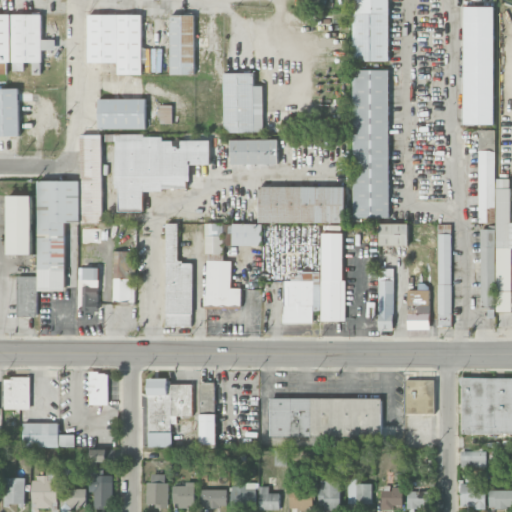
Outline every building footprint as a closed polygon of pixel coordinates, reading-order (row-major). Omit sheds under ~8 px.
[(389,0),(354,0),(354,61),(389,61),(389,0)] [(463,124),(493,125),(494,7),(464,7),(463,124)] [(42,15),(0,14),(0,73),(5,73),(6,63),(12,63),(12,71),(24,71),(24,62),(42,62),(42,50),(55,50),(56,40),(42,40),(42,15)] [(141,15),(87,15),(87,63),(117,63),(117,75),(141,74),(141,15)] [(194,15),(169,15),(171,75),(195,74),(194,15)] [(353,217),(388,218),(389,70),(354,70),(353,217)] [(254,73),(223,73),(224,133),(264,132),(263,86),(254,86),(254,73)] [(18,89),(0,89),(0,135),(19,135),(18,89)] [(99,98),(98,129),(145,129),(146,99),(99,98)] [(511,222),(510,223),(510,179),(495,179),(495,130),(479,130),(479,223),(495,223),(495,229),(481,229),(480,306),(495,306),(495,292),(511,292),(511,248),(511,222)] [(38,291),(65,291),(65,223),(102,222),(102,134),(80,135),(80,181),(38,181),(38,291)] [(210,141),(162,140),(162,135),(108,135),(108,141),(117,141),(116,211),(143,212),(143,191),(164,191),(164,187),(189,187),(189,164),(209,165),(210,141)] [(278,139),(231,140),(231,164),(278,163),(278,139)] [(259,222),(344,223),(345,187),(259,186),(259,222)] [(30,255),(31,195),(7,195),(6,254),(30,255)] [(166,325),(192,325),(192,263),(178,263),(178,223),(166,223),(166,325)] [(262,224),(206,223),(206,306),(241,306),(241,288),(231,288),(231,261),(224,261),(224,245),(262,246),(262,224)] [(380,245),(408,245),(408,224),(380,223),(380,245)] [(439,325),(451,325),(451,231),(438,231),(439,325)] [(344,233),(322,233),(321,321),(344,321),(344,233)] [(114,302),(135,303),(136,252),(114,251),(114,302)] [(99,268),(80,267),(80,286),(99,286),(99,268)] [(379,320),(394,320),(394,268),(379,268),(379,320)] [(283,323),(313,324),(313,311),(320,311),(320,272),(300,271),(300,276),(291,276),(291,281),(284,281),(283,323)] [(37,317),(37,276),(17,276),(17,316),(37,317)] [(82,311),(98,311),(98,287),(82,287),(82,311)] [(408,330),(430,329),(429,290),(407,290),(408,330)] [(108,373),(90,372),(89,404),(108,404),(108,373)] [(30,378),(4,377),(4,409),(30,410),(30,378)] [(511,433),(511,377),(461,378),(461,434),(511,433)] [(148,379),(148,447),(172,447),(172,424),(177,424),(177,416),(192,416),(192,384),(170,384),(170,379),(148,379)] [(435,380),(405,380),(405,413),(434,414),(435,380)] [(216,383),(201,382),(200,413),(215,414),(216,383)] [(382,399),(270,398),(270,436),(381,437),(382,399)] [(215,414),(199,414),(200,446),(216,445),(215,414)] [(59,423),(24,423),(24,447),(75,447),(75,434),(59,434),(59,423)] [(115,450),(90,449),(90,492),(94,492),(94,508),(112,508),(112,482),(104,482),(104,462),(115,462),(115,450)] [(287,465),(288,450),(275,450),(274,465),(287,465)] [(486,467),(486,451),(460,451),(460,467),(486,467)] [(57,473),(46,472),(46,475),(33,475),(32,510),(51,510),(51,511),(57,511),(57,473)] [(147,482),(147,506),(169,506),(169,482),(165,482),(165,474),(151,474),(151,482),(147,482)] [(25,478),(5,477),(4,507),(25,507),(25,478)] [(237,486),(231,486),(230,506),(255,507),(256,483),(245,483),(246,479),(237,478),(237,486)] [(348,505),(372,504),(371,483),(357,484),(357,479),(348,479),(348,505)] [(341,509),(341,480),(319,481),(320,509),(341,509)] [(485,490),(476,491),(476,483),(460,484),(460,508),(485,507),(485,490)] [(195,506),(195,484),(173,485),(173,506),(195,506)] [(260,509),(280,510),(280,493),(269,493),(269,486),(260,486),(260,509)] [(403,487),(391,487),(391,491),(382,490),(382,509),(403,509),(403,487)] [(87,507),(86,488),(61,489),(61,511),(71,511),(72,507),(87,507)] [(290,510),(314,510),(314,488),(290,488),(290,510)] [(227,489),(202,489),(202,507),(227,507),(227,489)] [(511,489),(489,490),(489,508),(511,507),(511,489)] [(428,507),(427,491),(407,491),(408,508),(428,507)]
